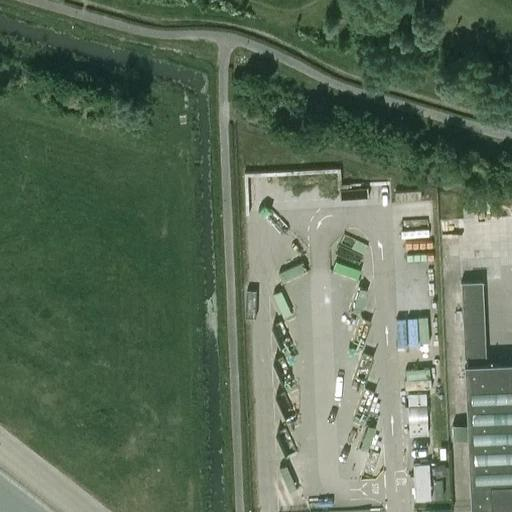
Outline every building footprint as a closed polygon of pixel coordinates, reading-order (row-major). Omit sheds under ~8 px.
[(511,211),(499,212),(500,259),(511,259),(511,211)] [(492,507),(493,509),(511,507),(511,360),(487,361),(484,280),(462,280),(471,508),(492,507)] [(429,345),(428,317),(394,318),(395,346),(429,345)] [(410,435),(428,434),(426,392),(408,393),(410,435)] [(429,462),(413,463),(415,499),(431,498),(429,462)]
